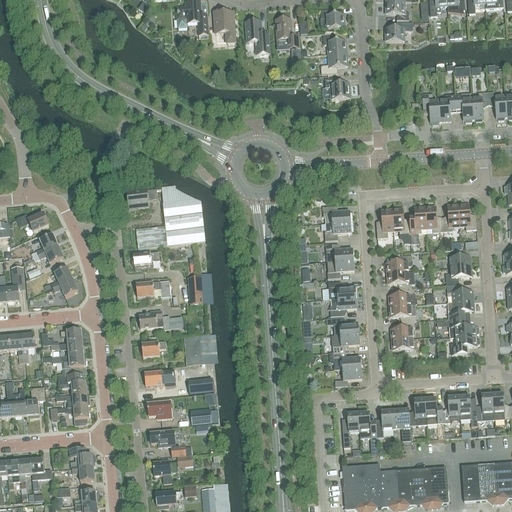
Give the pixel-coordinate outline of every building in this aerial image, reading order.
[(447,8),(446,0),(435,0),(435,2),(429,3),(431,19),(437,18),(437,14),(441,14),(440,9),(447,8)] [(446,0),(447,8),(448,14),(464,16),(463,12),(465,12),(464,0),(458,1),(458,0),(446,0)] [(468,0),(469,16),(475,16),(475,12),(486,11),(485,0),(468,0)] [(485,0),(486,11),(503,10),(502,0),(485,0)] [(187,26),(187,25),(198,25),(199,37),(208,37),(207,17),(201,17),(200,3),(186,4),(186,9),(177,10),(178,21),(178,30),(187,29),(187,26)] [(405,3),(388,3),(388,8),(386,9),(386,15),(388,15),(388,16),(397,16),(397,22),(409,23),(409,15),(408,14),(405,14),(405,3)] [(333,17),(333,11),(321,12),(321,20),(322,21),(326,21),(326,31),(344,30),(343,25),(345,24),(344,17),(343,17),(333,17)] [(236,44),(234,14),(225,15),(222,16),(222,13),(214,14),(215,36),(226,35),(226,45),(228,45),(228,46),(229,47),(234,47),(235,46),(234,44),(236,44)] [(291,21),(276,22),(277,42),(278,51),(288,51),(300,50),(299,38),(292,39),(291,21)] [(261,23),(246,25),(247,44),(256,44),(257,57),(270,56),(269,35),(262,36),(261,23)] [(387,44),(404,44),(404,33),(412,33),(413,32),(413,25),(397,24),(397,30),(387,30),(387,31),(386,31),(386,37),(387,39),(387,44)] [(328,47),(328,57),(345,56),(345,52),(347,50),(346,44),(344,44),(344,43),(335,43),(335,38),(323,38),(323,46),(324,47),(328,47)] [(345,56),(328,57),(329,67),(322,68),(321,69),(321,77),(337,76),(337,70),(346,69),(346,68),(348,68),(347,62),(346,60),(345,56)] [(349,101),(348,96),(350,94),(349,86),(348,86),(347,85),(342,86),(342,80),(325,81),(325,90),(331,90),(331,102),(349,101)] [(506,120),(505,99),(494,100),(494,94),(488,95),(489,107),(495,107),(496,120),(497,120),(498,123),(505,123),(505,120),(506,120)] [(478,101),(472,101),(474,122),(475,122),(476,125),(482,124),(483,121),(484,121),(483,108),(489,107),(488,95),(478,95),(478,101)] [(441,124),(439,103),(433,104),(433,96),(422,97),(423,112),(429,112),(430,125),(431,125),(433,128),(439,127),(439,124),(441,124)] [(472,96),(455,97),(456,113),(462,112),(463,123),(464,123),(465,125),(472,125),(472,122),(474,122),(472,101),(472,96)] [(445,103),(439,103),(441,124),(451,123),(450,113),(456,113),(455,97),(445,98),(445,103)] [(127,195),(129,208),(137,207),(137,210),(149,209),(148,203),(158,202),(157,192),(147,193),(127,195)] [(164,207),(168,249),(205,245),(201,207),(195,203),(164,207)] [(461,208),(458,209),(460,229),(466,228),(466,233),(477,232),(476,218),(470,218),(469,208),(468,208),(468,206),(462,207),(461,208)] [(444,234),(449,234),(452,234),(454,232),(453,229),(460,229),(458,209),(456,209),(454,207),(448,208),(448,209),(447,209),(448,220),(442,220),(444,234)] [(324,220),(325,220),(326,226),(351,224),(350,213),(336,214),(335,208),(323,209),(324,220)] [(414,212),(415,216),(415,220),(409,220),(409,222),(410,236),(421,236),(421,231),(427,231),(425,211),(423,211),(421,209),(415,210),(415,212),(414,212)] [(428,211),(425,211),(427,231),(433,231),(433,235),(444,234),(442,220),(437,220),(436,210),(435,210),(435,209),(429,209),(428,211)] [(411,247),(410,236),(409,222),(404,223),(403,213),(402,213),(402,211),(396,211),(395,213),(392,213),(394,233),(399,233),(400,240),(404,247),(411,247)] [(394,233),(392,213),(390,213),(388,212),(382,212),(382,214),(381,214),(382,224),(376,225),(377,241),(388,240),(388,234),(394,233)] [(21,230),(30,226),(34,235),(49,228),(43,216),(29,222),(26,217),(17,222),(21,230)] [(0,240),(10,240),(9,225),(1,226),(0,218),(0,240)] [(352,235),(351,224),(326,226),(326,233),(325,233),(325,243),(338,243),(337,236),(352,235)] [(136,233),(138,252),(167,249),(165,230),(136,233)] [(44,251),(37,254),(32,256),(33,260),(38,258),(58,249),(53,237),(40,243),(44,251)] [(338,246),(326,247),(326,257),(327,264),(354,262),(353,251),(339,252),(338,246)] [(58,249),(38,258),(40,262),(47,258),(51,267),(64,261),(58,249)] [(414,261),(422,261),(422,253),(414,253),(414,261)] [(150,255),(133,256),(134,263),(132,264),(132,267),(134,268),(135,270),(152,268),(151,262),(160,262),(159,255),(150,255)] [(413,267),(412,258),(398,259),(398,265),(388,265),(388,266),(386,266),(387,272),(388,274),(389,276),(409,275),(408,269),(411,269),(413,267)] [(450,260),(451,270),(471,269),(471,258),(450,260)] [(354,262),(327,264),(327,275),(328,281),(341,280),(340,274),(354,273),(354,262)] [(511,276),(511,265),(505,266),(502,267),(503,275),(506,276),(506,277),(511,276)] [(451,276),(446,277),(446,281),(447,288),(459,287),(459,280),(472,279),(471,269),(451,270),(451,276)] [(20,304),(19,293),(25,293),(23,270),(11,271),(13,290),(6,291),(7,305),(20,304)] [(27,275),(29,281),(41,276),(38,270),(27,275)] [(51,287),(53,291),(73,282),(68,270),(55,276),(58,284),(51,287)] [(409,280),(409,275),(389,276),(389,278),(387,280),(388,286),(389,286),(389,287),(399,286),(400,292),(412,291),(412,287),(414,287),(414,280),(409,280)] [(201,279),(188,280),(188,281),(190,307),(203,306),(201,279)] [(73,282),(53,291),(55,295),(62,292),(65,300),(78,294),(73,282)] [(154,293),(161,292),(161,300),(170,299),(169,284),(136,286),(137,300),(154,299),(154,293)] [(341,284),(328,285),(329,291),(329,302),(331,302),(338,302),(356,300),(356,289),(341,290),(341,284)] [(453,299),(453,305),(474,304),(473,293),(460,294),(459,287),(447,288),(447,299),(453,299)] [(412,291),(400,292),(400,298),(390,298),(390,299),(388,299),(389,305),(391,307),(391,309),(416,307),(417,307),(417,302),(416,301),(415,301),(414,291),(412,291)] [(357,311),(356,300),(338,302),(331,302),(332,309),(330,309),(331,319),(343,318),(343,312),(357,311)] [(317,303),(319,311),(326,310),(324,302),(317,303)] [(464,315),(470,314),(475,314),(474,304),(453,305),(454,311),(448,312),(449,323),(465,322),(464,315)] [(417,324),(416,307),(391,309),(391,311),(389,313),(390,319),(392,319),(392,320),(402,319),(402,325),(414,324),(417,324)] [(170,318),(163,319),(162,313),(150,315),(151,317),(139,318),(140,332),(157,330),(163,330),(164,332),(171,331),(170,318)] [(343,320),(331,321),(331,327),(334,327),(335,338),(340,338),(356,336),(359,336),(358,325),(344,326),(343,320)] [(465,322),(449,323),(450,340),(456,340),(476,338),(476,337),(479,336),(479,330),(476,329),(476,328),(465,329),(465,322)] [(393,340),(393,342),(413,341),(412,330),(415,330),(414,324),(402,325),(403,331),(392,331),(392,332),(391,332),(391,338),(393,340)] [(67,339),(68,346),(82,345),(81,333),(67,334),(61,335),(62,340),(67,339)] [(48,336),(42,336),(43,348),(54,347),(54,341),(48,342),(48,336)] [(335,338),(332,338),(333,349),(333,355),(346,354),(345,348),(360,347),(359,336),(356,336),(340,338),(335,338)] [(34,337),(21,338),(23,352),(24,365),(29,364),(27,352),(36,351),(34,337)] [(184,338),(187,368),(202,367),(199,337),(184,338)] [(24,365),(23,352),(21,338),(9,339),(10,353),(18,352),(19,365),(24,365)] [(467,350),(469,350),(477,349),(477,348),(480,347),(480,340),(476,340),(476,338),(456,340),(456,350),(451,350),(451,358),(467,357),(467,350)] [(9,339),(0,340),(0,354),(10,353),(9,339)] [(413,341),(393,342),(393,344),(392,346),(392,352),(394,352),(394,353),(404,352),(404,358),(417,357),(416,351),(414,352),(413,341)] [(160,358),(159,352),(166,351),(165,344),(142,346),(143,360),(160,358)] [(83,357),(82,345),(68,346),(60,347),(59,347),(51,347),(51,352),(60,351),(60,353),(69,352),(69,358),(83,357)] [(363,368),(362,359),(346,361),(346,354),(333,355),(329,356),(330,365),(331,366),(334,366),(334,372),(343,372),(361,371),(361,368),(363,368)] [(69,358),(52,359),(52,366),(61,365),(61,372),(64,371),(65,378),(78,377),(77,370),(85,369),(84,369),(86,367),(86,363),(84,362),(83,357),(69,358)] [(361,371),(343,372),(343,383),(335,383),(336,390),(348,389),(348,383),(362,382),(361,371)] [(163,388),(163,384),(169,383),(168,375),(162,376),(162,374),(145,376),(146,389),(163,388)] [(65,378),(58,379),(59,391),(72,390),(73,398),(87,397),(86,384),(84,384),(83,377),(78,377),(65,378)] [(188,383),(189,397),(214,395),(213,381),(188,383)] [(32,404),(26,404),(27,418),(30,421),(40,420),(38,404),(46,403),(46,400),(45,400),(44,390),(31,391),(32,404)] [(26,404),(25,404),(24,392),(19,392),(20,396),(13,397),(15,420),(27,418),(26,404)] [(6,393),(7,406),(2,406),(3,421),(15,420),(13,397),(12,393),(6,393)] [(493,397),(494,415),(494,422),(511,421),(510,408),(505,409),(504,396),(501,396),(501,394),(494,394),(494,397),(493,397)] [(73,398),(55,399),(56,404),(67,403),(68,410),(74,410),(88,409),(88,408),(90,407),(90,402),(87,402),(87,397),(73,398)] [(482,410),(477,411),(477,424),(484,423),(494,422),(494,415),(493,397),(481,398),(482,410)] [(437,412),(437,408),(436,401),(434,401),(434,398),(426,399),(427,401),(425,401),(427,427),(444,426),(443,413),(443,411),(437,412)] [(471,422),(472,435),(478,434),(477,424),(477,411),(471,411),(470,398),(459,399),(460,417),(460,422),(471,422)] [(424,399),(416,400),(416,402),(414,402),(415,415),(409,415),(410,425),(410,428),(427,427),(425,401),(424,402),(424,399)] [(460,417),(459,399),(448,400),(449,413),(443,413),(444,426),(455,425),(454,418),(460,417)] [(171,404),(147,406),(149,419),(157,419),(157,422),(173,421),(171,404)] [(69,416),(74,416),(75,428),(86,427),(87,425),(87,421),(89,421),(88,409),(74,410),(68,410),(51,412),(52,423),(58,422),(58,416),(68,415),(69,416)] [(394,413),(392,413),(393,431),(402,431),(402,444),(405,443),(411,443),(410,428),(410,425),(409,415),(409,412),(403,413),(401,413),(401,410),(393,411),(394,413)] [(211,413),(191,415),(192,428),(212,426),(211,413)] [(349,435),(360,434),(358,413),(349,414),(350,416),(347,416),(348,429),(342,430),(343,442),(350,442),(349,435)] [(376,427),(376,424),(370,425),(370,415),(367,415),(367,413),(358,413),(360,434),(360,441),(370,441),(377,440),(376,427)] [(383,432),(393,431),(392,413),(381,414),(382,427),(376,427),(377,440),(384,440),(383,432)] [(150,438),(149,438),(150,442),(151,442),(151,447),(158,446),(158,450),(176,449),(174,434),(150,436),(150,438)] [(171,451),(172,459),(176,459),(186,458),(185,449),(171,451)] [(71,465),(72,472),(94,470),(93,466),(95,466),(96,464),(96,459),(94,457),(92,458),(92,457),(86,458),(86,450),(70,451),(71,460),(78,459),(79,465),(71,465)] [(186,458),(176,459),(177,465),(177,470),(193,469),(192,458),(186,458)] [(33,490),(38,489),(37,482),(51,481),(51,473),(44,473),(43,462),(31,463),(32,477),(33,488),(33,490)] [(31,463),(19,464),(21,485),(21,491),(26,491),(25,478),(32,477),(31,463)] [(19,464),(7,465),(8,479),(9,492),(14,491),(13,485),(20,485),(21,485),(19,464)] [(171,475),(178,475),(177,470),(177,465),(170,466),(170,464),(153,465),(154,479),(163,478),(164,487),(172,486),(171,475)] [(7,465),(0,465),(0,496),(2,496),(2,488),(1,480),(8,479),(7,465)] [(511,477),(511,465),(495,467),(498,507),(503,507),(508,501),(511,500),(511,477)] [(363,468),(364,485),(365,511),(374,511),(376,510),(382,510),(380,475),(380,467),(363,468)] [(478,468),(481,503),(487,503),(493,508),(498,507),(495,467),(478,468)] [(363,468),(342,470),(343,482),(342,483),(342,486),(364,485),(363,468)] [(464,505),(481,503),(478,468),(462,469),(464,505)] [(94,470),(72,472),(72,476),(80,475),(81,484),(95,483),(94,470)] [(446,470),(429,471),(432,511),(437,511),(442,506),(448,505),(446,470)] [(429,471),(413,472),(415,508),(421,507),(426,511),(428,511),(432,511),(429,471)] [(413,472),(396,473),(399,511),(405,511),(409,508),(415,508),(413,472)] [(399,511),(396,473),(380,475),(382,510),(388,510),(391,511),(399,511)] [(365,511),(364,485),(342,486),(342,490),(344,491),(345,511),(365,511)] [(196,499),(196,488),(184,489),(185,500),(196,499)] [(55,492),(56,500),(71,499),(70,491),(55,492)] [(215,511),(214,491),(202,492),(203,511),(215,511)] [(75,504),(75,508),(97,506),(96,501),(98,501),(99,500),(99,495),(98,493),(96,494),(96,493),(82,494),(82,503),(75,504)] [(170,511),(169,507),(177,506),(177,502),(182,502),(182,494),(176,495),(176,494),(156,496),(157,508),(158,508),(159,510),(161,511),(170,511)]
